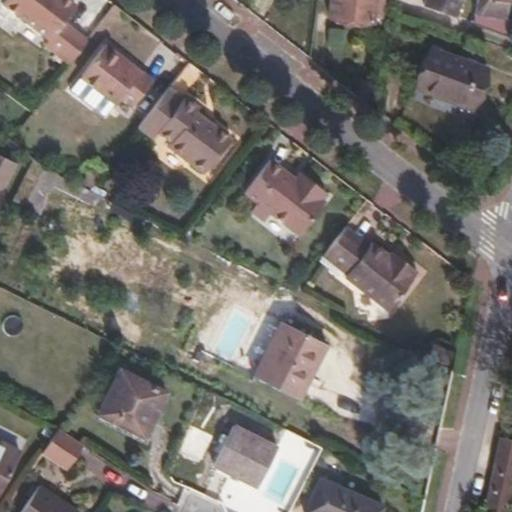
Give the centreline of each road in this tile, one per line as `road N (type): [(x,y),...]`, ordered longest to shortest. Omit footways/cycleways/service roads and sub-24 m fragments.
road 1 (unclassified): [(175,0),(504,251)]
road 2 (residential): [(450,511),(504,251)]
